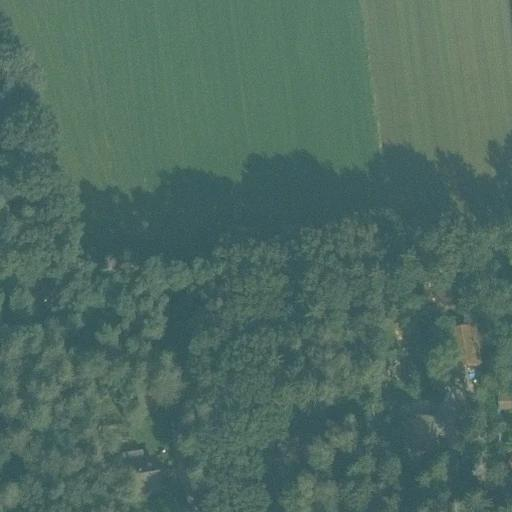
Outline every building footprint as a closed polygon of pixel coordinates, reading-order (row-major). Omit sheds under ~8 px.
[(476,330),(449,334),(455,372),(482,368),(476,330)] [(134,406),(119,409),(122,423),(136,420),(134,406)] [(432,424),(435,440),(445,438),(442,420),(432,422),(430,411),(401,416),(403,429),(432,424)] [(432,424),(403,429),(408,460),(438,455),(435,440),(432,424)] [(317,430),(275,436),(280,464),(322,457),(317,430)] [(125,452),(143,449),(142,441),(123,443),(125,452)] [(121,467),(116,468),(122,506),(159,500),(151,462),(141,463),(140,455),(120,458),(121,467)]
